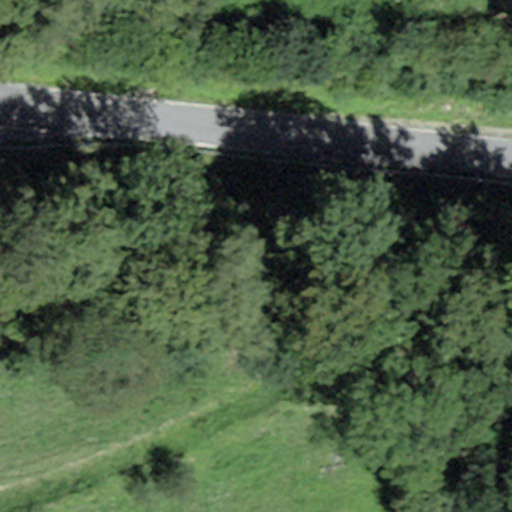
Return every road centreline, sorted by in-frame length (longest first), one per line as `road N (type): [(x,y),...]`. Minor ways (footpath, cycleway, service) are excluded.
road 1 (track): [(511,297),(460,306),(336,373),(0,499)]
road 2 (tertiary): [(511,159),(0,103)]
